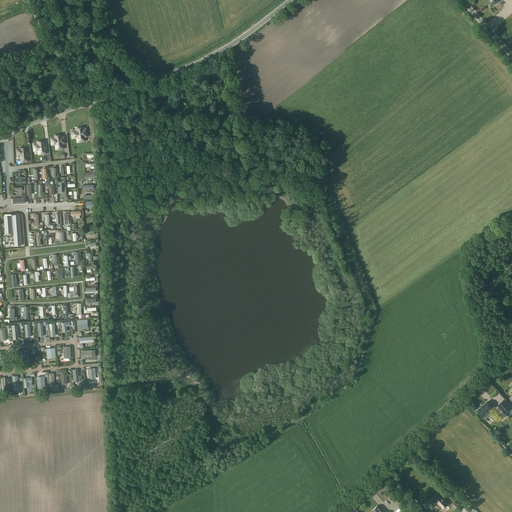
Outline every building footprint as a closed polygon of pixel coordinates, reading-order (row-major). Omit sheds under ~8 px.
[(77,134),(77,140),(85,139),(83,127),(76,128),(76,133),(76,134),(77,134)] [(55,141),(56,147),(63,146),(62,135),(54,136),(55,140),(55,142),(55,141)] [(46,153),(45,141),(37,142),(39,154),(39,152),(45,151),(46,153)] [(21,245),(18,215),(4,216),(5,233),(14,232),(15,245),(21,245)] [(78,329),(86,329),(85,320),(77,320),(78,329)] [(61,322),(63,332),(67,331),(66,326),(70,326),(70,321),(61,322)] [(64,359),(71,358),(70,346),(63,347),(64,359)] [(46,349),(47,356),(56,355),(55,348),(46,349)] [(28,351),(20,352),(21,362),(29,361),(28,351)] [(88,379),(96,379),(95,368),(87,369),(88,379)] [(37,377),(37,385),(45,385),(44,376),(37,377)] [(32,382),(32,377),(23,378),(24,387),(29,387),(29,386),(32,385),(32,382)] [(511,408),(504,400),(498,406),(505,414),(511,408)] [(483,417),(492,408),(487,402),(481,407),(481,406),(476,411),(478,414),(479,413),(483,417)] [(448,502),(439,492),(431,499),(441,510),(448,502)]
